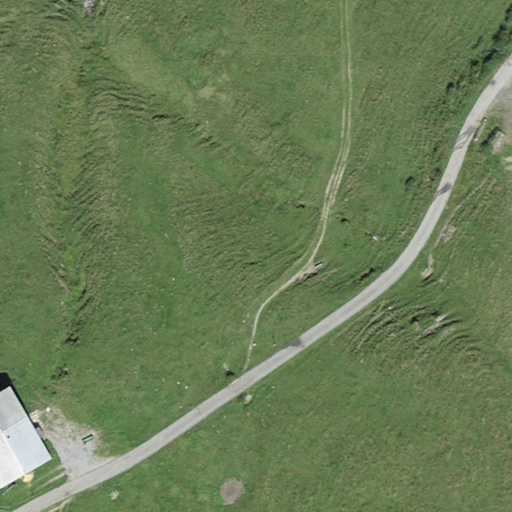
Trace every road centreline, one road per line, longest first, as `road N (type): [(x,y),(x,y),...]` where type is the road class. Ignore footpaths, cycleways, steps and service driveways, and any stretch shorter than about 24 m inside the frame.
road 1 (track): [(511,67),(480,108),(404,261),(247,382)]
road 2 (track): [(247,382),(128,460),(26,511)]
